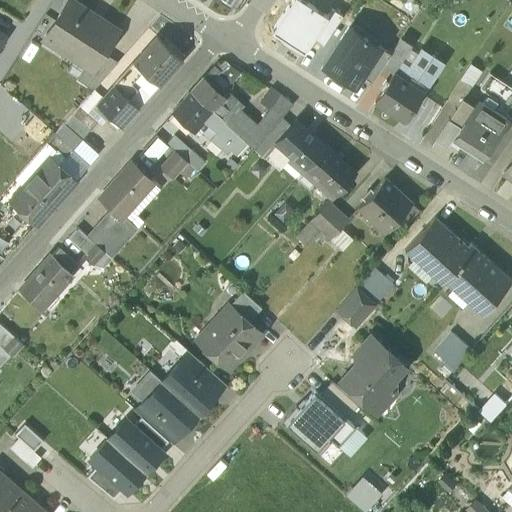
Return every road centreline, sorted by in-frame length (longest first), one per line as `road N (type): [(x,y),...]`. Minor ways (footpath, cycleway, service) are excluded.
road 1 (residential): [(223,35),(0,285)]
road 2 (residential): [(511,220),(235,43)]
road 3 (residential): [(155,511),(286,367)]
